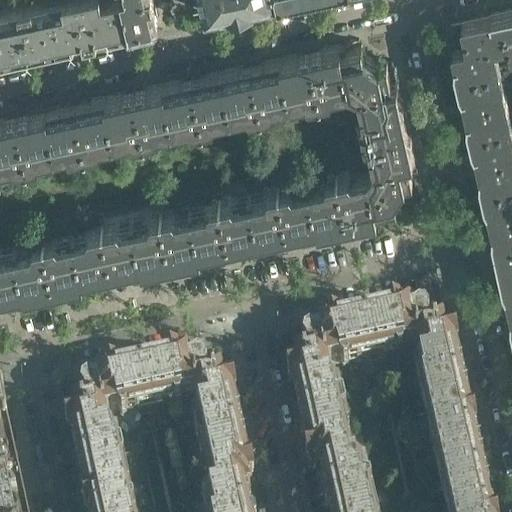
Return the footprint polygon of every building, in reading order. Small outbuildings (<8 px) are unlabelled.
[(57,45),(47,0),(0,10),(0,55),(0,58),(18,54),(18,52),(39,48),(40,49),(57,45)] [(129,29),(122,0),(47,0),(57,45),(74,41),(74,40),(107,32),(108,34),(129,29)] [(122,0),(129,29),(154,24),(158,18),(153,0),(122,0)] [(263,0),(202,0),(205,12),(263,0)] [(511,48),(511,7),(502,10),(508,39),(510,49),(511,48)] [(508,39),(502,10),(490,13),(491,13),(489,13),(489,14),(487,14),(488,14),(451,22),(448,27),(453,48),(489,40),(490,43),(508,39)] [(495,67),(490,43),(489,40),(453,48),(456,63),(454,63),(456,75),(495,67)] [(391,77),(387,62),(387,61),(379,63),(363,52),(361,45),(345,48),(344,43),(340,44),(349,85),(351,85),(358,88),(396,80),(396,76),(391,77)] [(349,85),(340,44),(311,50),(321,96),(334,93),(335,88),(349,85)] [(321,96),(311,50),(281,57),(290,98),(304,95),(307,99),(321,96)] [(290,98),(281,57),(252,63),(262,109),(275,106),(277,101),(290,98)] [(262,109),(252,63),(223,70),(232,111),(245,108),(249,111),(262,109)] [(505,94),(502,81),(499,82),(495,67),(456,75),(459,87),(461,87),(462,93),(465,103),(505,94)] [(232,111),(223,70),(193,76),(203,121),(217,119),(218,114),(232,111)] [(203,121),(193,76),(164,83),(173,124),(187,121),(190,124),(203,121)] [(404,102),(403,96),(400,94),(396,80),(358,88),(363,114),(402,105),(402,106),(404,102)] [(173,124),(164,83),(135,89),(145,134),(158,132),(160,127),(173,124)] [(145,134),(135,89),(76,102),(86,147),(101,144),(100,140),(128,134),(132,137),(145,134)] [(508,123),(504,107),(508,107),(505,94),(465,103),(467,113),(468,119),(466,120),(469,132),(508,123)] [(86,147),(76,102),(16,115),(26,161),(39,158),(41,153),(69,147),(70,151),(86,147)] [(407,129),(402,106),(402,105),(363,114),(360,115),(360,117),(365,137),(365,139),(369,139),(408,130),(407,129)] [(26,161),(16,115),(0,118),(0,162),(10,160),(13,163),(26,161)] [(511,151),(511,138),(511,139),(508,123),(469,132),(472,143),(473,143),(475,149),(477,159),(511,151)] [(413,156),(411,145),(410,141),(412,138),(411,132),(407,129),(408,130),(369,139),(375,164),(408,156),(408,157),(413,156)] [(511,181),(511,151),(477,159),(480,170),(479,170),(481,176),(479,176),(481,188),(511,181)] [(394,195),(405,179),(413,177),(408,157),(408,156),(375,164),(370,171),(367,171),(375,207),(376,207),(396,203),(394,195)] [(375,207),(367,171),(352,175),(349,171),(337,174),(347,219),(377,212),(376,207),(375,207)] [(347,219),(337,174),(324,177),(322,181),(309,184),(318,225),(347,219)] [(511,210),(511,181),(481,188),(484,200),(486,199),(487,205),(490,215),(511,210)] [(318,225),(309,184),(295,187),(292,184),(279,187),(289,232),(318,225)] [(289,232),(279,187),(265,190),(264,194),(250,197),(259,238),(289,232)] [(259,238),(250,197),(237,200),(233,197),(220,199),(230,245),(259,238)] [(230,245),(220,199),(207,202),(205,207),(192,210),(201,251),(230,245)] [(171,258),(161,212),(148,215),(147,220),(133,223),(129,205),(100,212),(103,225),(113,271),(171,258)] [(201,251),(192,210),(178,213),(175,210),(161,212),(171,258),(201,251)] [(511,240),(511,210),(490,215),(492,226),(493,232),(491,232),(494,244),(511,240)] [(113,271),(103,225),(88,229),(89,233),(61,239),(57,235),(44,238),(54,284),(113,271)] [(54,284),(44,238),(31,241),(29,246),(16,249),(25,290),(54,284)] [(511,269),(511,240),(494,244),(500,272),(511,269)] [(0,295),(25,290),(16,249),(2,252),(0,249),(0,295)] [(511,298),(511,269),(500,272),(503,284),(505,284),(506,290),(506,289),(508,300),(511,298)] [(419,346),(412,316),(410,307),(402,309),(402,306),(385,310),(385,312),(377,314),(386,353),(394,352),(397,357),(405,356),(406,349),(418,346),(419,346)] [(459,347),(455,331),(445,333),(443,323),(429,326),(428,324),(429,318),(426,313),(420,312),(415,315),(412,316),(419,346),(418,346),(422,363),(458,355),(456,348),(459,347)] [(386,353),(377,314),(350,320),(358,359),(386,353)] [(358,359),(350,320),(341,322),(341,319),(324,323),(325,326),(317,328),(318,337),(325,367),(326,367),(338,364),(342,370),(349,368),(351,361),(358,359)] [(325,367),(318,337),(316,337),(310,336),(305,340),(304,345),(307,350),(308,353),(294,356),(296,366),(286,368),(290,385),(293,384),(294,392),(330,384),(326,367),(325,367)] [(469,406),(461,368),(458,355),(422,363),(419,367),(423,383),(417,387),(419,394),(426,395),(430,414),(469,406)] [(197,395),(191,365),(188,356),(176,358),(174,356),(168,357),(167,360),(155,363),(164,402),(172,400),(175,405),(183,404),(184,398),(196,395),(197,395)] [(236,396),(233,380),(223,382),(221,372),(207,375),(206,373),(207,371),(208,369),(208,368),(208,367),(207,366),(207,365),(206,363),(205,362),(204,362),(202,361),(201,360),(200,360),(198,360),(197,361),(196,361),(195,362),(194,363),(193,364),(191,365),(197,395),(196,395),(200,412),(236,404),(234,397),(236,396)] [(164,402),(155,363),(128,369),(136,408),(164,402)] [(136,408),(128,369),(116,372),(114,369),(108,370),(107,374),(95,376),(97,385),(103,416),(104,415),(116,413),(120,418),(127,416),(129,410),(136,408)] [(381,376),(379,369),(371,371),(373,378),(381,376)] [(340,414),(346,410),(344,403),(337,402),(334,385),(330,384),(294,392),(305,442),(341,434),(344,433),(340,414)] [(411,392),(409,384),(402,386),(404,394),(411,392)] [(103,416),(97,385),(94,386),(88,385),(83,388),(82,394),(85,399),(86,402),(72,405),(74,415),(64,417),(68,433),(70,433),(72,440),(108,432),(104,415),(103,416)] [(412,400),(411,392),(404,394),(406,402),(412,400)] [(359,403),(357,395),(351,397),(352,405),(359,403)] [(361,411),(359,403),(352,405),(354,413),(361,411)] [(247,455),(236,404),(200,412),(197,416),(201,432),(195,436),(197,443),(204,444),(208,463),(211,462),(247,455)] [(480,456),(474,430),(477,429),(473,412),(471,413),(469,406),(430,414),(434,435),(429,439),(430,446),(437,447),(441,464),(480,456)] [(146,427),(144,416),(138,417),(141,429),(146,427)] [(0,484),(19,480),(8,427),(0,428),(0,484)] [(118,463),(124,459),(122,452),(115,451),(112,434),(108,432),(72,440),(83,490),(122,482),(118,463)] [(421,440),(420,432),(413,434),(415,442),(421,440)] [(189,441),(187,433),(180,435),(182,443),(189,441)] [(352,467),(346,443),(342,441),(341,434),(305,442),(308,453),(305,455),(307,461),(310,462),(311,466),(315,465),(317,475),(321,474),(352,467)] [(423,448),(421,440),(415,442),(416,450),(423,448)] [(190,449),(189,441),(182,443),(184,451),(190,449)] [(137,452),(135,444),(129,446),(130,454),(137,452)] [(139,460),(137,452),(130,454),(132,462),(139,460)] [(372,462),(370,454),(364,456),(366,464),(372,462)] [(254,478),(251,461),(248,462),(247,455),(211,462),(213,470),(210,473),(215,497),(246,490),(250,489),(248,479),(254,478)] [(490,502),(480,456),(441,464),(445,482),(439,486),(441,493),(448,494),(451,511),(490,502)] [(370,511),(366,493),(372,489),(370,481),(364,480),(360,465),(352,467),(321,474),(327,501),(325,504),(326,510),(329,511),(370,511)] [(384,478),(383,470),(376,472),(378,480),(384,478)] [(386,486),(384,478),(378,480),(380,488),(386,486)] [(0,511),(26,511),(19,480),(0,484),(0,511)] [(133,511),(135,511),(134,503),(127,502),(122,482),(83,490),(85,498),(82,498),(85,511),(133,511)] [(433,495),(432,487),(425,488),(427,496),(433,495)] [(250,511),(246,490),(215,497),(207,499),(209,511),(250,511)] [(148,500),(146,492),(139,494),(141,502),(148,500)] [(202,500),(200,492),(193,493),(195,502),(202,500)] [(435,503),(433,495),(427,496),(429,504),(435,503)] [(149,508),(148,500),(141,502),(143,510),(149,508)] [(492,511),(490,502),(451,511),(492,511)]
